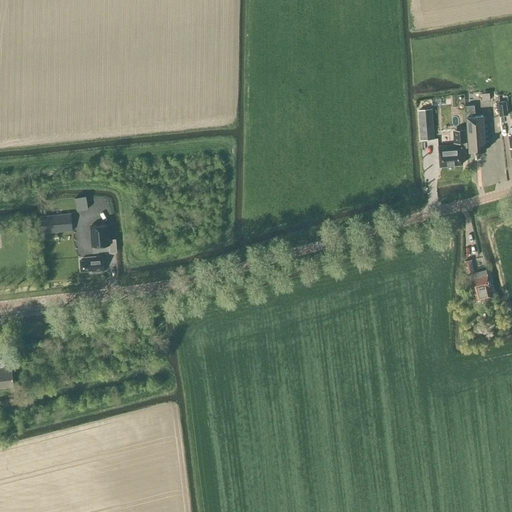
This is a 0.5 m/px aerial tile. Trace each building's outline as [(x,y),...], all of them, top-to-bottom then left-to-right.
[(475,151),(476,155),(480,154),(479,151),(485,150),(485,146),(489,146),(488,119),(483,119),(483,115),(482,115),(481,112),(482,112),(482,113),(482,105),(480,92),(465,93),(464,93),(466,114),(467,114),(467,113),(467,116),(466,116),(469,152),(475,151)] [(500,116),(507,116),(506,101),(498,102),(500,116)] [(433,138),(431,108),(419,109),(421,139),(433,138)] [(452,130),(454,145),(438,146),(440,166),(462,164),(460,147),(466,147),(464,129),(452,130)] [(49,202),(51,215),(42,216),(43,233),(73,230),(71,213),(77,213),(75,200),(49,202)] [(90,226),(91,245),(110,244),(108,224),(90,226)] [(83,260),(80,261),(81,271),(92,270),(93,273),(104,271),(103,256),(83,257),(83,260)] [(472,271),(470,259),(464,261),(465,272),(472,271)] [(473,290),(474,290),(476,300),(492,296),(485,270),(469,274),(473,290)] [(0,386),(14,385),(12,366),(5,366),(4,358),(0,358),(0,386)]
